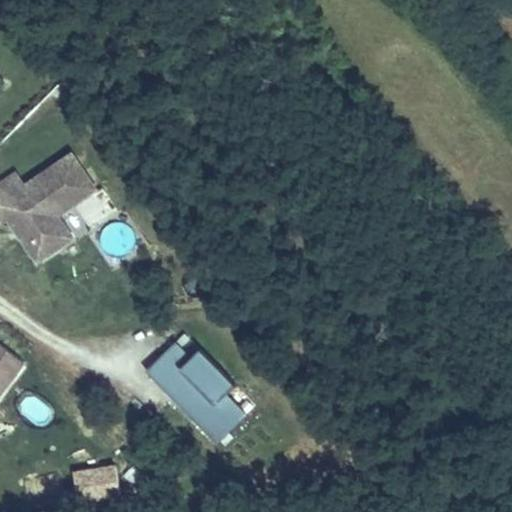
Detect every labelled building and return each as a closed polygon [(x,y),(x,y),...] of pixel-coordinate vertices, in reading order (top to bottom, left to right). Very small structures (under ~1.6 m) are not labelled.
[(90,190),(67,156),(20,187),(11,175),(0,182),(0,222),(4,219),(13,233),(19,228),(32,248),(49,251),(67,239),(52,216),(90,190)] [(32,248),(19,228),(13,233),(33,262),(49,251),(32,248)] [(230,387),(195,350),(186,358),(171,343),(141,372),(161,393),(169,386),(174,392),(167,399),(185,417),(192,411),(219,438),(242,416),(222,395),(230,387)] [(0,388),(19,363),(0,348),(0,388)] [(174,392),(169,386),(161,393),(167,399),(174,392)] [(219,438),(192,411),(185,417),(211,445),(219,438)] [(75,503),(119,500),(117,466),(73,469),(75,503)]
